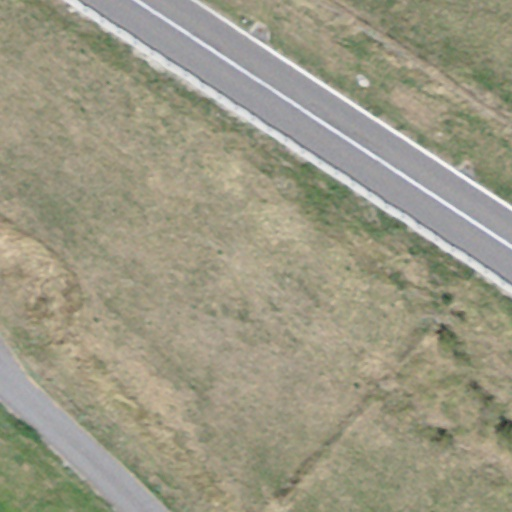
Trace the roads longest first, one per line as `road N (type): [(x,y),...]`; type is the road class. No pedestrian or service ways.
road 1 (primary): [(511,246),(137,0)]
road 2 (unclassified): [(0,375),(147,511)]
